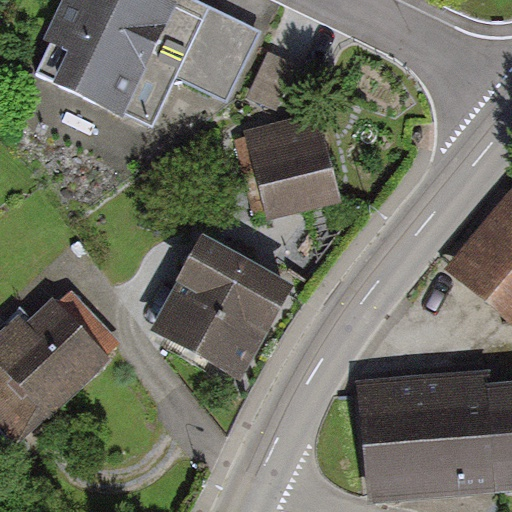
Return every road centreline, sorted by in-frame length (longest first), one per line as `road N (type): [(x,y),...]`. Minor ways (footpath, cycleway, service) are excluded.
road 1 (tertiary): [(511,124),(342,328),(250,500)]
road 2 (residential): [(511,103),(429,46),(334,0)]
